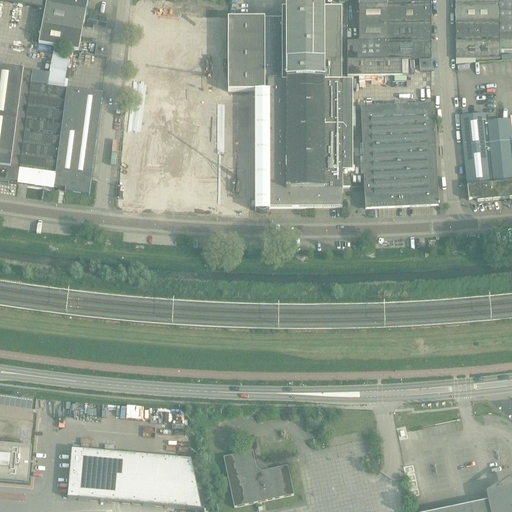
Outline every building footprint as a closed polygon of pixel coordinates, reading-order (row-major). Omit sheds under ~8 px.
[(0,0),(0,1),(6,2),(5,6),(14,8),(14,4),(43,9),(44,0),(0,0)] [(46,0),(38,44),(78,52),(81,40),(88,0),(46,0)] [(357,0),(358,42),(358,43),(386,43),(431,42),(430,0),(357,0)] [(511,5),(455,6),(455,24),(511,23),(511,5)] [(256,92),(256,103),(256,198),(256,211),(258,212),(259,213),(261,214),(263,214),(265,214),(267,213),(268,212),(270,211),(270,209),(342,209),(342,188),(350,188),(350,179),(350,173),(351,173),(351,99),(350,82),(342,82),(342,81),(341,81),(341,42),(340,9),(280,9),(280,19),(272,19),(226,19),(227,92),(256,92)] [(139,23),(139,205),(250,205),(250,97),(222,97),(222,23),(139,23)] [(511,23),(455,24),(455,42),(500,42),(511,41),(511,23)] [(511,41),(500,42),(500,51),(511,51),(511,41)] [(358,43),(358,42),(347,42),(347,60),(387,61),(386,43),(358,43)] [(387,61),(402,61),(432,60),(431,42),(386,43),(387,61)] [(500,51),(500,42),(455,42),(455,61),(500,60),(500,51)] [(109,49),(100,48),(97,47),(95,57),(108,58),(109,49)] [(54,189),(67,90),(62,90),(69,54),(54,52),(47,88),(39,87),(41,75),(33,73),(17,188),(53,192),(54,189)] [(402,77),(402,61),(347,61),(347,76),(402,77)] [(420,72),(432,72),(432,62),(419,62),(420,72)] [(0,184),(8,186),(8,182),(17,184),(17,187),(17,188),(33,73),(0,68),(0,184)] [(65,190),(65,194),(90,197),(92,181),(91,181),(102,95),(67,90),(54,189),(65,190)] [(438,203),(434,106),(361,109),(364,188),(365,211),(438,208),(438,205),(439,205),(439,203),(438,203)] [(460,118),(468,201),(477,200),(477,202),(493,201),(485,123),(485,115),(460,118)] [(509,121),(485,123),(493,201),(511,198),(511,140),(511,141),(509,121)] [(0,443),(0,481),(28,484),(32,447),(0,443)] [(71,450),(67,500),(202,511),(191,461),(71,450)] [(265,470),(257,464),(255,465),(252,452),(223,459),(234,509),(294,496),(287,467),(266,472),(265,470)] [(511,511),(511,479),(490,494),(492,502),(493,511),(511,511)] [(493,511),(492,502),(477,505),(443,511),(493,511)]
